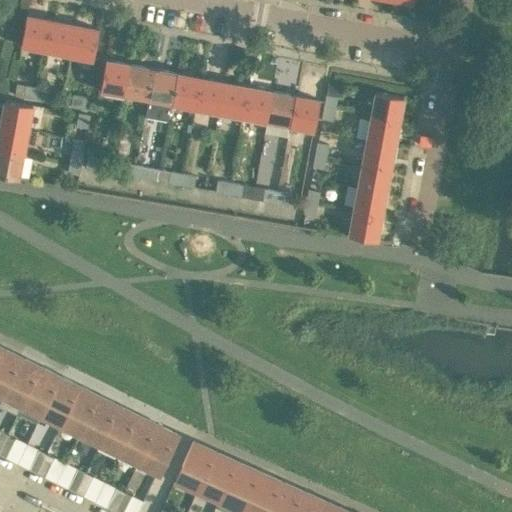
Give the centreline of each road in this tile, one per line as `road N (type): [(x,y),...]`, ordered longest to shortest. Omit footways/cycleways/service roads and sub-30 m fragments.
road 1 (residential): [(450,54),(186,0)]
road 2 (residential): [(416,236),(450,54)]
